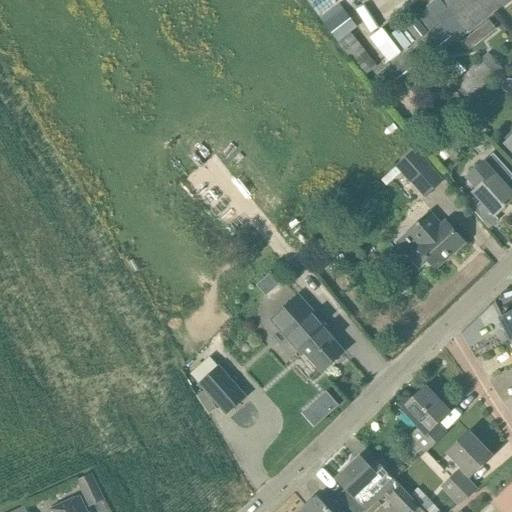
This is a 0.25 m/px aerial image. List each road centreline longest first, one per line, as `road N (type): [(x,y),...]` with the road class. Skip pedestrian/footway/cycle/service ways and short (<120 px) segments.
road 1 (unclassified): [(248,511),(444,326)]
road 2 (residential): [(511,429),(444,326)]
